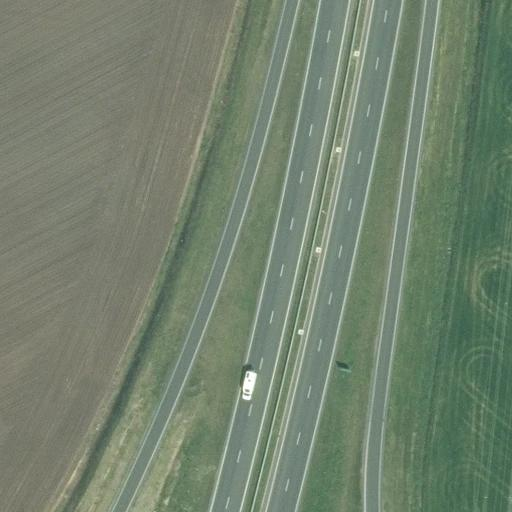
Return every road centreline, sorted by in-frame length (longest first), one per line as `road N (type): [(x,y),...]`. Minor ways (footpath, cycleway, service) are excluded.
road 1 (trunk): [(293,0),(224,252),(119,511)]
road 2 (trunk): [(334,0),(224,511)]
road 3 (trunk): [(280,511),(388,0)]
road 4 (trunk): [(369,511),(431,0)]
